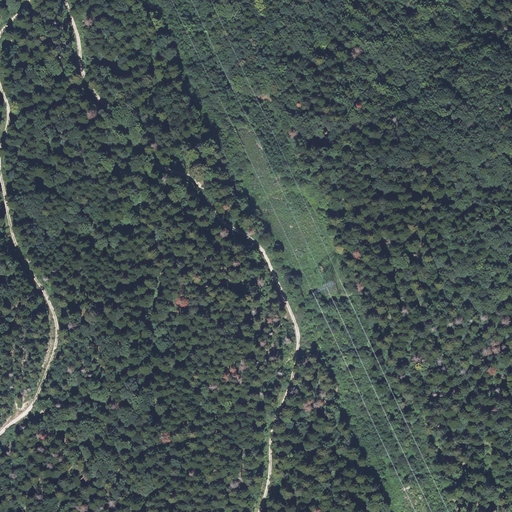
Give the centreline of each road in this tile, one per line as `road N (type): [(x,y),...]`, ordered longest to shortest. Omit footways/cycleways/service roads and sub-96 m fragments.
road 1 (track): [(63,0),(92,89),(143,151),(191,179),(218,217),(253,240),(294,321),(292,374),(258,511)]
road 2 (track): [(0,437),(32,405),(56,345),(55,314),(11,232),(0,166)]
